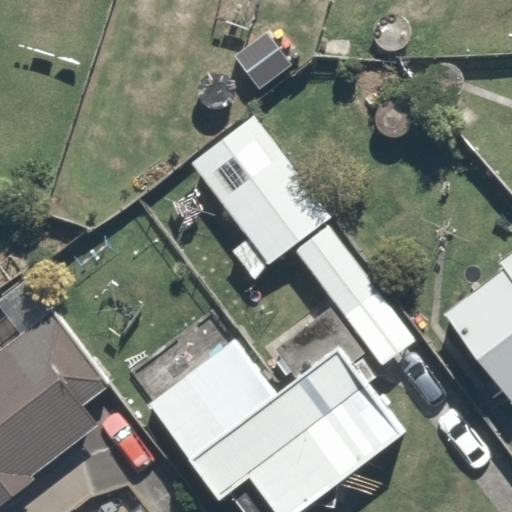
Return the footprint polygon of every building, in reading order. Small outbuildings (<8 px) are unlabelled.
[(251,107),(183,157),(238,232),(221,244),(244,275),(287,244),(375,363),(417,332),(251,107)] [(511,253),(437,311),(510,404),(511,402),(511,253)] [(0,485),(116,403),(28,281),(0,301),(0,300),(0,485)] [(227,325),(139,390),(209,485),(236,465),(271,511),(272,511),(395,421),(334,339),(271,385),(227,325)] [(142,511),(132,498),(113,511),(142,511)]
